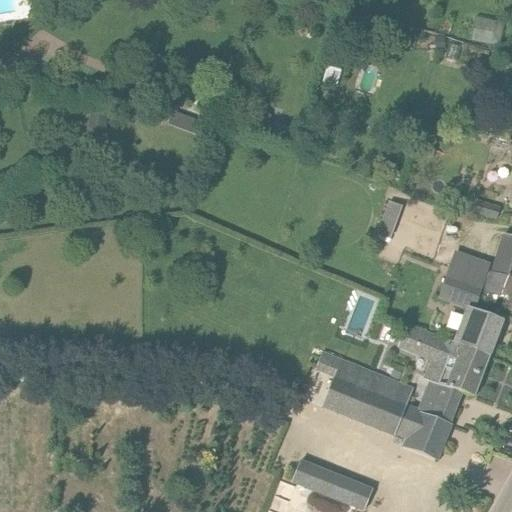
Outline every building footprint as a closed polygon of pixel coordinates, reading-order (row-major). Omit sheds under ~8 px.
[(373,43),(378,28),(354,20),(342,16),(337,31),(373,43)] [(502,46),(505,23),(477,19),(473,41),(502,46)] [(444,52),(444,37),(432,37),(432,52),(444,52)] [(147,82),(168,88),(174,67),(153,59),(147,82)] [(334,69),(326,67),(321,83),(330,86),(334,69)] [(171,113),(167,125),(202,138),(207,125),(171,113)] [(494,219),(497,207),(471,200),(468,211),(494,219)] [(392,239),(403,207),(389,202),(378,234),(392,239)] [(475,311),(503,319),(511,294),(511,237),(504,236),(492,274),(489,274),(484,292),(481,291),(475,311)] [(475,312),(475,311),(481,291),(489,266),(475,260),(454,253),(438,299),(475,312)] [(364,340),(377,297),(361,292),(348,335),(364,340)] [(467,310),(454,345),(454,346),(487,358),(501,322),(467,310)] [(472,398),(487,358),(454,346),(454,345),(421,332),(406,327),(397,349),(430,362),(423,381),(429,383),(457,393),(472,398)] [(445,424),(457,393),(429,383),(417,413),(404,408),(411,391),(338,363),(321,408),(393,437),(395,433),(412,440),(408,450),(402,447),(401,449),(435,462),(447,425),(445,424)] [(301,455),(292,479),(343,499),(339,509),(345,511),(363,511),(374,484),(301,455)]
